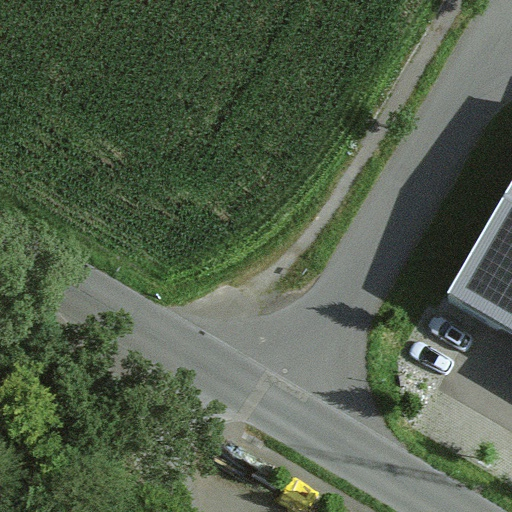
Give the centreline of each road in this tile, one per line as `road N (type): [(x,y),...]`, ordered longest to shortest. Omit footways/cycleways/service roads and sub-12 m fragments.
road 1 (tertiary): [(451,511),(0,248)]
road 2 (track): [(184,511),(175,401),(180,350)]
